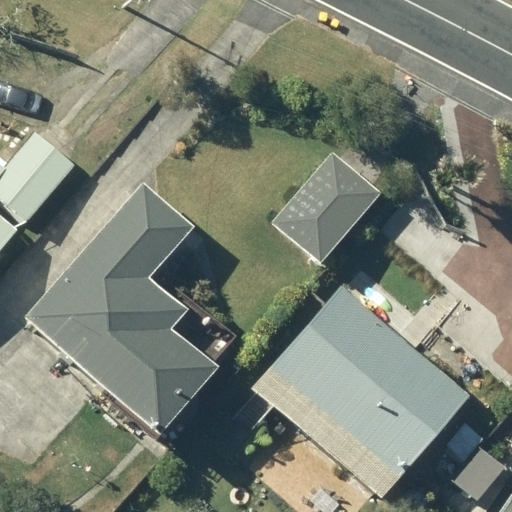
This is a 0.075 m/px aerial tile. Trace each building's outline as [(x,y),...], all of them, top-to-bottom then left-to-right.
[(7,175),(0,184),(0,204),(28,227),(74,167),(32,135),(5,173),(7,175)] [(334,155),(271,231),(319,270),(382,196),(334,155)] [(0,184),(7,175),(5,173),(0,168),(0,256),(17,235),(0,221),(0,184)] [(29,326),(163,443),(222,373),(176,334),(191,314),(154,283),(195,232),(144,189),(29,326)] [(471,404),(344,293),(273,374),(403,486),(471,404)]
